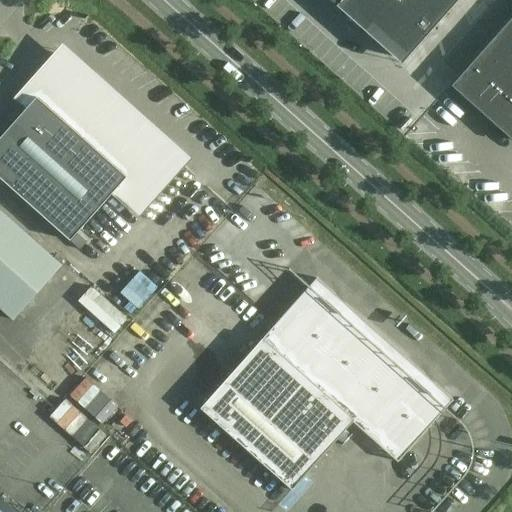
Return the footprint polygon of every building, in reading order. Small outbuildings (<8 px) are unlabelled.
[(341,0),(336,6),(369,36),(372,33),(389,49),(388,50),(396,58),(398,56),(401,59),(421,37),(424,39),(458,0),(341,0)] [(511,15),(450,86),(458,93),(459,91),(511,137),(511,15)] [(97,89),(60,55),(19,101),(26,108),(0,137),(0,178),(70,241),(76,233),(112,193),(135,212),(180,162),(112,102),(114,100),(99,87),(97,89)] [(61,266),(0,211),(0,309),(12,320),(61,266)] [(76,233),(70,241),(79,249),(86,241),(76,233)] [(111,286),(129,302),(148,280),(130,265),(111,286)] [(89,276),(82,283),(115,315),(122,307),(89,276)] [(278,321),(200,408),(291,490),(337,439),(340,442),(348,433),(345,430),(352,422),(397,462),(453,400),(316,278),(278,321)] [(61,387),(45,404),(67,424),(83,407),(61,387)]
